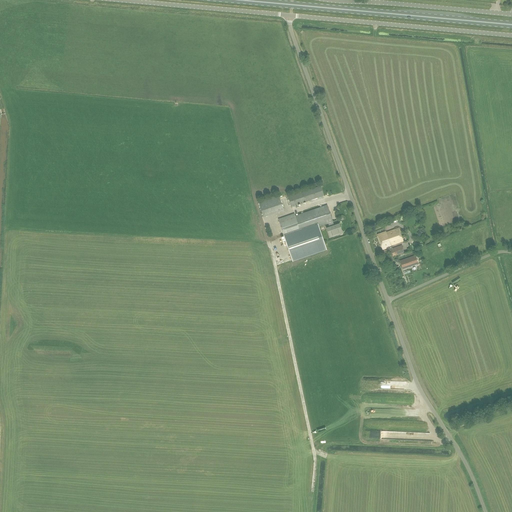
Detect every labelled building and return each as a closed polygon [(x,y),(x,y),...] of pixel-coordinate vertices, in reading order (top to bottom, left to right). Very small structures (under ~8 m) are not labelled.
[(292,207),(324,196),(321,186),(288,197),(292,207)] [(263,216),(283,210),(278,195),(258,201),(263,216)] [(318,227),(333,222),(327,205),(295,216),(294,214),(278,219),(293,262),(327,250),(318,227)] [(333,222),(328,224),(329,227),(327,228),(330,237),(336,235),(336,234),(342,232),(342,233),(343,233),(339,224),(334,226),(333,222)] [(403,241),(399,228),(386,233),(386,231),(377,234),(382,249),(389,247),(393,256),(404,253),(402,245),(392,248),(391,245),(403,241)] [(411,257),(410,254),(399,258),(400,261),(403,269),(418,263),(415,256),(411,257)]
